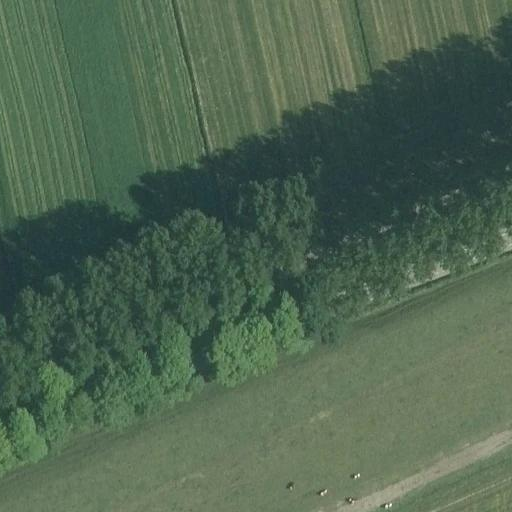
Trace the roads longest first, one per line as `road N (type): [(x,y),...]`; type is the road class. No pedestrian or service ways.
road 1 (unclassified): [(0,386),(511,180)]
road 2 (unclassified): [(0,453),(511,253)]
